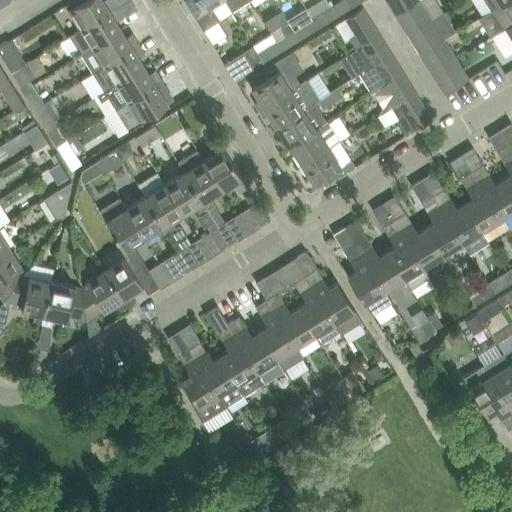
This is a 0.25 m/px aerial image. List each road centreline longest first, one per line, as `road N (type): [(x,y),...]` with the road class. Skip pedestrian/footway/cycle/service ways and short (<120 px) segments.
road 1 (residential): [(304,221),(24,396),(0,396)]
road 2 (residential): [(304,221),(289,214),(153,0)]
road 3 (residential): [(304,221),(511,96)]
